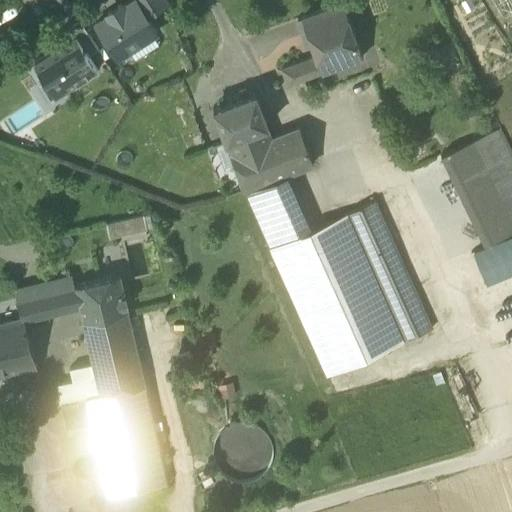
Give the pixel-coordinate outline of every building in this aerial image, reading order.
[(95,23),(117,57),(156,32),(145,16),(135,0),(130,0),(121,6),(120,4),(107,12),(108,15),(95,23)] [(135,0),(145,16),(166,3),(163,0),(135,0)] [(362,57),(342,2),(323,9),(328,24),(302,33),(307,46),(311,45),(315,56),(304,60),(310,76),(362,57)] [(297,18),(302,33),(328,24),(323,9),(297,18)] [(75,36),(88,55),(98,49),(78,18),(56,33),(63,44),(75,36)] [(63,44),(33,63),(43,78),(38,81),(40,83),(45,79),(56,96),(97,70),(88,55),(75,36),(63,44)] [(437,51),(444,68),(459,62),(453,45),(437,51)] [(436,70),(444,68),(437,51),(430,53),(436,70)] [(310,76),(304,60),(281,68),(287,84),(310,76)] [(40,83),(51,99),(56,96),(45,79),(40,83)] [(226,141),(227,141),(266,126),(267,126),(255,92),(213,108),(226,141)] [(271,138),(266,126),(227,141),(245,191),(287,175),(313,165),(299,127),(271,138)] [(440,156),(484,246),(511,232),(511,153),(499,128),(440,156)] [(287,175),(245,191),(271,248),(311,230),(287,175)] [(346,214),(403,342),(432,329),(374,201),(346,214)] [(107,234),(145,229),(143,214),(105,220),(107,234)] [(271,248),(328,376),(403,342),(346,214),(311,230),(271,248)] [(486,282),(511,271),(511,234),(473,251),(486,282)] [(79,308),(82,321),(126,311),(127,311),(119,275),(74,286),(42,293),(47,315),(79,308)] [(72,277),(40,284),(42,293),(74,286),(72,277)] [(22,317),(23,321),(35,318),(47,315),(42,293),(40,284),(14,291),(16,299),(21,317),(22,317)] [(82,321),(92,363),(99,394),(100,395),(144,385),(126,311),(82,321)] [(0,322),(0,375),(35,367),(26,333),(23,321),(22,317),(21,317),(8,321),(0,322)] [(60,403),(99,394),(92,363),(68,368),(72,382),(56,386),(60,403)] [(166,483),(144,385),(100,395),(99,394),(60,403),(68,438),(93,433),(107,496),(166,483)] [(243,483),(254,481),(264,475),(270,466),(273,455),(272,444),(267,434),(258,426),(247,423),(236,423),(226,427),(218,435),(213,445),(212,456),(215,467),(222,476),(232,481),(243,483)]
